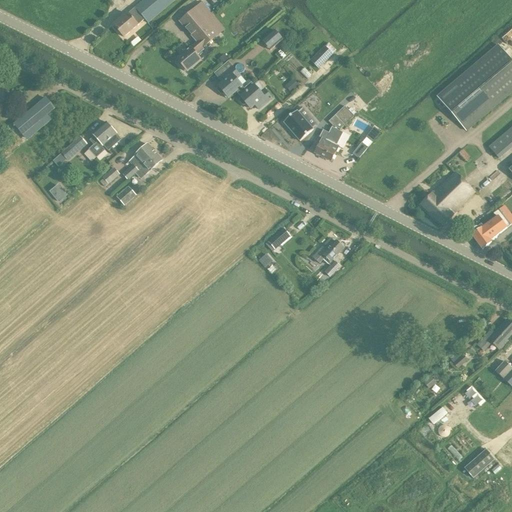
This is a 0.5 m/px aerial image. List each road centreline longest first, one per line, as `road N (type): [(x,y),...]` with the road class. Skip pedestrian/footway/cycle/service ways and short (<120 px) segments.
road 1 (tertiary): [(511,275),(0,16)]
road 2 (unclassified): [(511,310),(0,53)]
road 3 (unknown): [(388,213),(511,99)]
